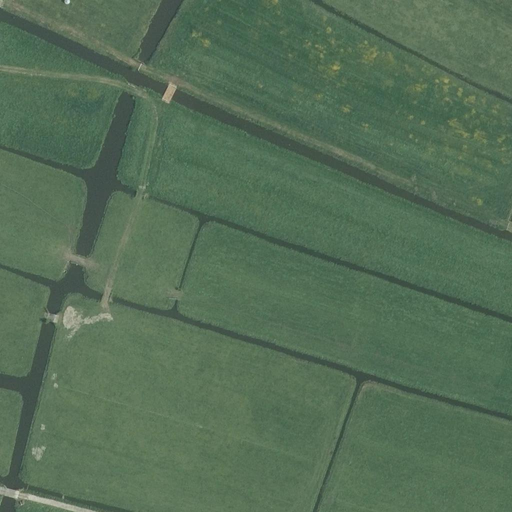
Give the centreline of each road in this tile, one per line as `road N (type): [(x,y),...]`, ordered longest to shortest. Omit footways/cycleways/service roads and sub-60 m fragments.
road 1 (track): [(115,276),(158,130),(153,107),(133,91),(0,69)]
road 2 (track): [(38,314),(69,322),(103,309),(115,276),(56,251)]
